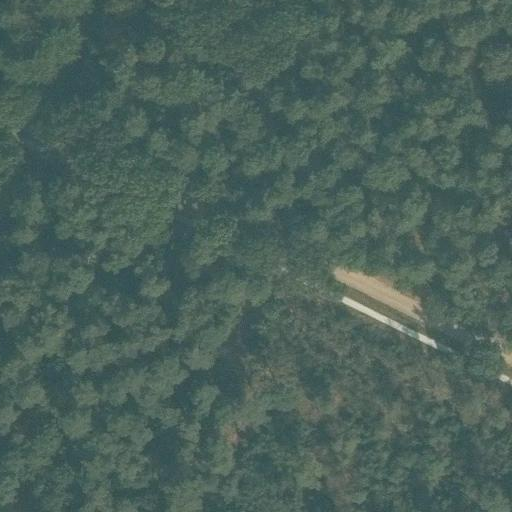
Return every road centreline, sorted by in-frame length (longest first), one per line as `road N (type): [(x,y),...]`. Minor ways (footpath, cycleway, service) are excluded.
road 1 (track): [(511,356),(40,125)]
road 2 (track): [(40,125),(108,0)]
